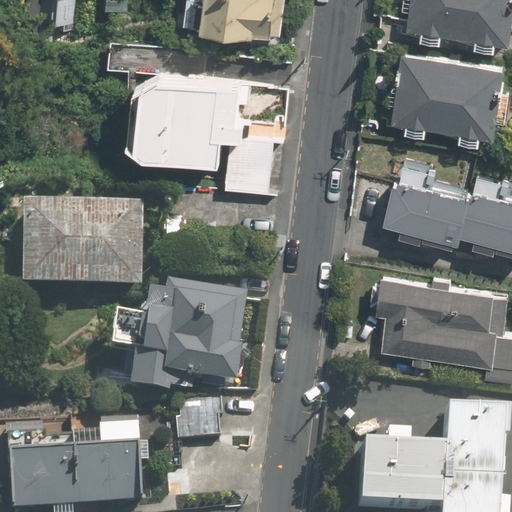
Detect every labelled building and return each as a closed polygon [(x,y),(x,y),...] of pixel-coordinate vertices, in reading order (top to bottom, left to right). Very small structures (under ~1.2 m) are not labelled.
[(203,0),(201,27),(286,35),(289,0),(203,0)] [(477,33),(475,46),(496,48),(498,36),(511,38),(511,0),(411,0),(408,24),(421,26),(419,37),(442,40),(443,29),(477,33)] [(134,136),(148,153),(222,156),(223,132),(232,132),(229,186),(273,188),(275,138),(286,139),(287,122),(281,122),(283,87),(291,87),(294,59),(122,40),(118,70),(135,71),(134,91),(136,91),(134,136)] [(462,127),(460,140),(481,143),(483,130),(497,132),(507,65),(403,51),(393,118),(408,120),(406,130),(429,133),(431,123),(462,127)] [(398,159),(386,224),(463,238),(464,233),(511,242),(511,193),(507,193),(510,179),(477,173),(474,187),(434,180),(436,166),(398,159)] [(136,205),(18,204),(17,285),(135,286),(136,205)] [(211,222),(163,221),(162,261),(241,263),(242,225),(237,225),(237,218),(211,218),(211,222)] [(455,280),(455,275),(435,273),(434,277),(378,271),(374,310),(386,311),(382,348),(491,360),(489,371),(511,374),(511,331),(505,331),(510,286),(455,280)] [(247,296),(153,285),(141,390),(235,401),(247,296)] [(384,449),(363,448),(360,509),(416,511),(503,511),(504,508),(494,507),(497,446),(503,446),(505,416),(443,413),(441,452),(407,450),(408,437),(385,436),(384,449)] [(4,438),(9,511),(20,511),(148,503),(143,428),(4,438)]
